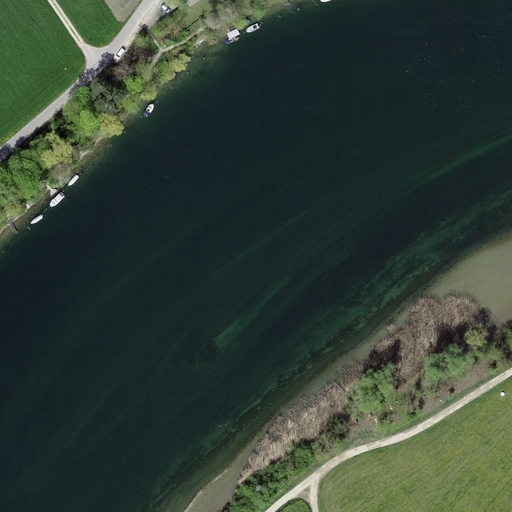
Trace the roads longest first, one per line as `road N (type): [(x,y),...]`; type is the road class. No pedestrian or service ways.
road 1 (track): [(511,371),(427,424),(347,454),(270,511)]
road 2 (tertiary): [(0,156),(99,65),(151,0)]
